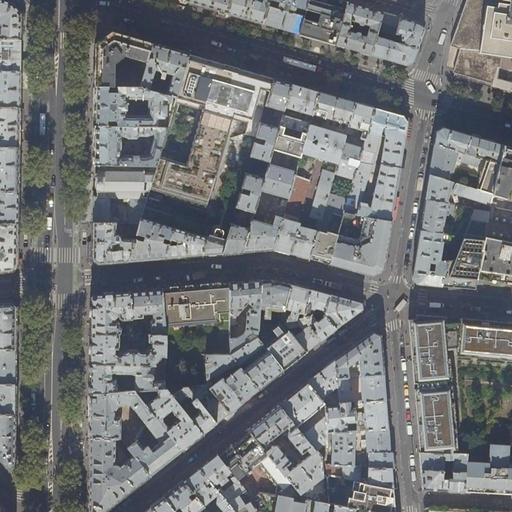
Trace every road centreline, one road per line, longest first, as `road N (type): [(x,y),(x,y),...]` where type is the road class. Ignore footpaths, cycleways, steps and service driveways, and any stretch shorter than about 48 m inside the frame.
road 1 (residential): [(393,296),(263,262),(52,282)]
road 2 (residential): [(123,511),(393,296)]
road 3 (secondary): [(424,97),(104,0)]
road 4 (primary): [(52,282),(56,0)]
road 5 (primary): [(50,511),(52,282)]
road 6 (residential): [(410,511),(393,296)]
road 7 (residential): [(393,296),(424,97)]
